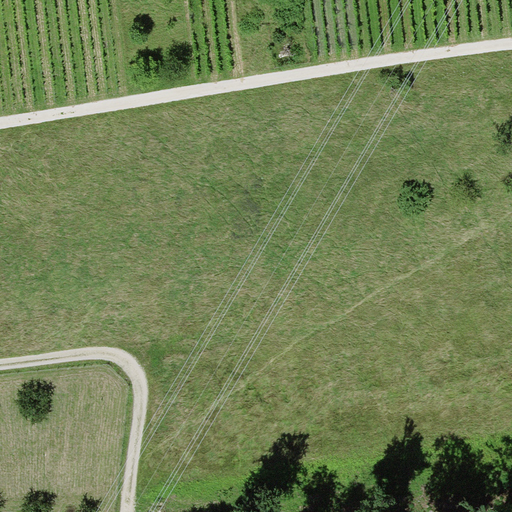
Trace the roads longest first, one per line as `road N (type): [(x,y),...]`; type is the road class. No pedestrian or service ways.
road 1 (track): [(511,42),(0,122)]
road 2 (track): [(125,511),(141,379),(123,357),(0,362)]
